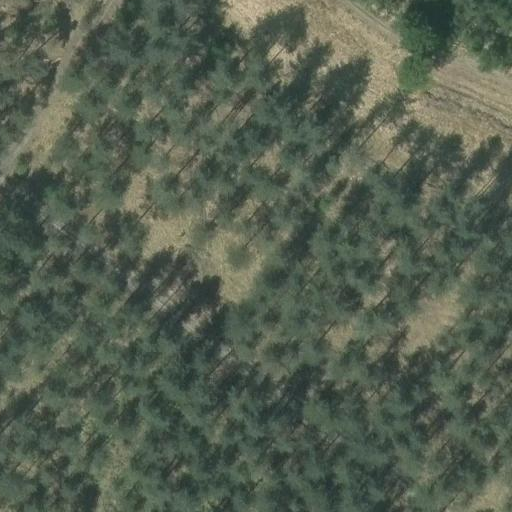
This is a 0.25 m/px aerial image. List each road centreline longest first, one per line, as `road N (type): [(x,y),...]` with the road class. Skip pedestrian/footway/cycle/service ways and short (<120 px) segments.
road 1 (track): [(432,511),(0,181)]
road 2 (track): [(0,170),(96,0)]
road 3 (track): [(511,85),(402,44),(344,0)]
